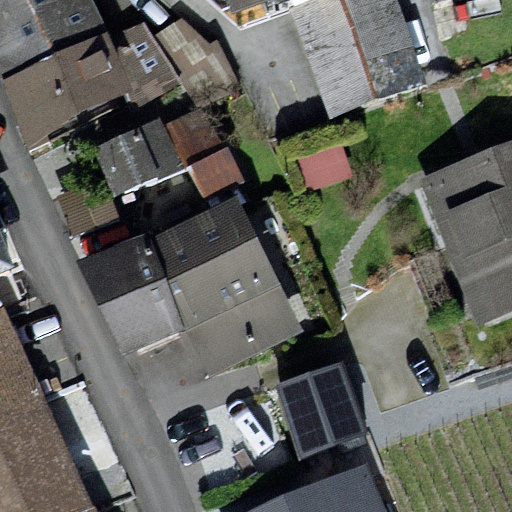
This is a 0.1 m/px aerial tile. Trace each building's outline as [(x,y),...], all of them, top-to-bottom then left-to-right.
[(74,0),(3,0),(0,3),(0,86),(94,41),(74,0)] [(298,0),(197,0),(227,25),(298,0)] [(414,92),(382,0),(338,0),(284,19),(320,124),(414,92)] [(121,98),(94,41),(0,86),(0,101),(22,152),(121,98)] [(214,98),(99,139),(116,187),(231,147),(214,98)] [(205,190),(248,173),(236,144),(193,162),(205,190)] [(511,145),(413,183),(470,331),(511,314),(511,145)] [(88,254),(133,235),(107,175),(62,194),(88,254)] [(224,200),(68,269),(112,369),(179,339),(198,382),(287,343),(224,200)] [(83,511),(0,325),(0,511),(83,511)] [(361,443),(336,369),(267,392),(292,466),(361,443)] [(372,511),(356,473),(262,511),(372,511)]
